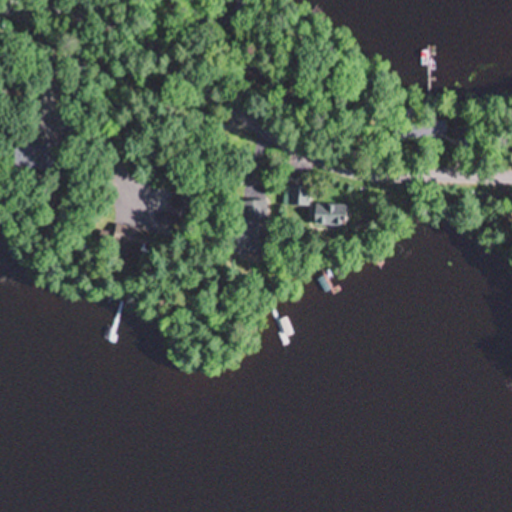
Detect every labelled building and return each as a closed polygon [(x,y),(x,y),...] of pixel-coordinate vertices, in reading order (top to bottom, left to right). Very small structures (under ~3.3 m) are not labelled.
[(10,163),(50,174),(56,152),(15,141),(10,163)] [(309,187),(288,187),(288,206),(309,206),(309,187)] [(192,191),(172,191),(172,217),(192,217),(192,191)] [(234,247),(269,247),(269,201),(233,202),(234,247)] [(315,226),(346,226),(346,205),(315,205),(315,226)] [(113,234),(99,232),(97,244),(107,245),(105,254),(142,260),(147,229),(115,224),(113,234)]
